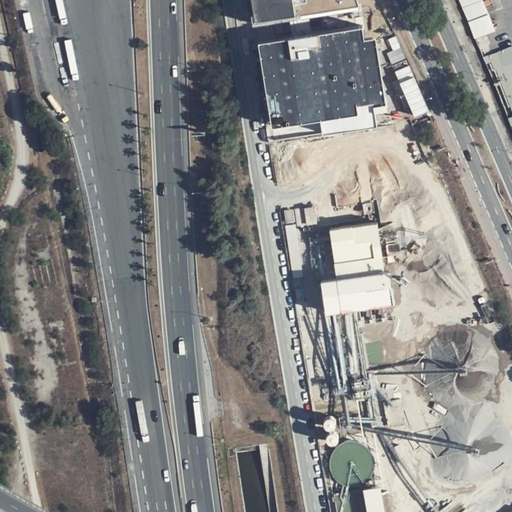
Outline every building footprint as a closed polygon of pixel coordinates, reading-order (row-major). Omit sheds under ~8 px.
[(250,0),(254,27),(360,8),(357,0),(250,0)] [(499,34),(492,16),(474,23),(482,41),(499,34)] [(363,28),(256,43),(270,144),(376,129),(373,107),(386,105),(376,40),(365,41),(363,28)] [(511,51),(496,59),(503,78),(511,103),(511,51)] [(430,110),(410,63),(393,70),(413,117),(430,110)] [(303,223),(301,209),(292,210),(294,225),(303,223)] [(323,225),(327,258),(329,272),(314,274),(318,308),(306,309),(309,337),(330,334),(327,307),(393,299),(389,267),(384,267),(378,219),(323,225)] [(329,272),(327,258),(312,259),(314,274),(329,272)] [(315,373),(323,426),(340,424),(339,417),(368,412),(363,383),(334,388),(331,371),(315,373)] [(370,511),(367,487),(334,493),(337,511),(370,511)]
